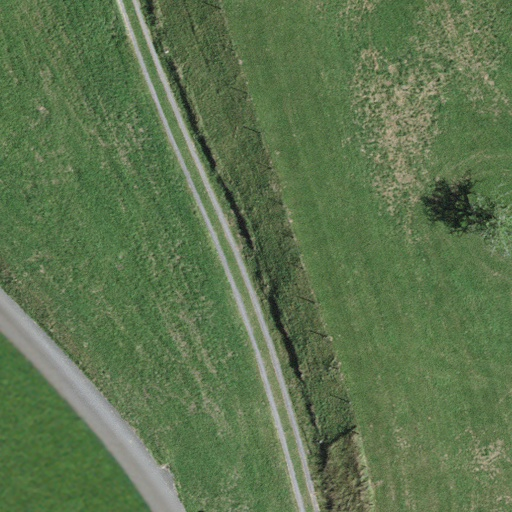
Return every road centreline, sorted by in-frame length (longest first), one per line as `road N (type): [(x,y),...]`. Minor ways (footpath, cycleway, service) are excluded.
road 1 (unclassified): [(125,0),(257,340),(305,511)]
road 2 (unclassified): [(0,319),(165,511)]
